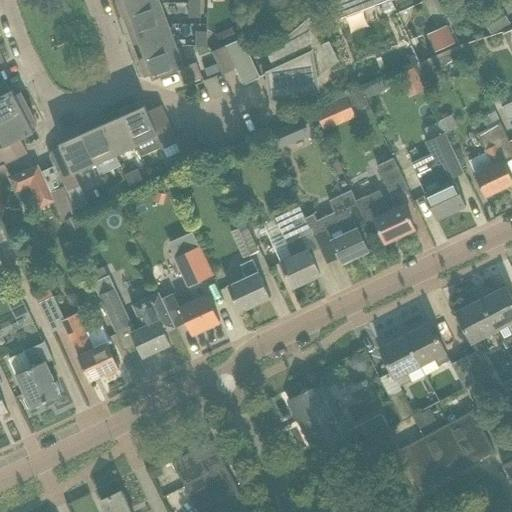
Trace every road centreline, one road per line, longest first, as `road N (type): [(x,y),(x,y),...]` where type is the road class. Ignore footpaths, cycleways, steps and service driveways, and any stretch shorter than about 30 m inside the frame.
road 1 (unclassified): [(226,379),(261,346),(511,228)]
road 2 (residential): [(92,0),(114,78),(102,92),(65,105),(44,94),(6,0)]
road 3 (unclassified): [(0,481),(183,391),(226,379)]
road 4 (residential): [(294,511),(226,379)]
